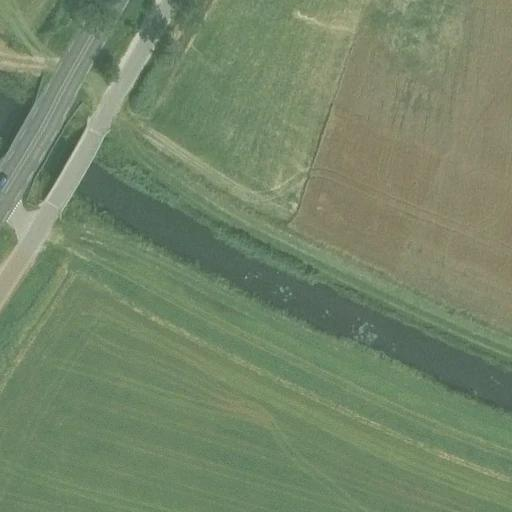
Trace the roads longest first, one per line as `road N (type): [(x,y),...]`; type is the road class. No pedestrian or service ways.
road 1 (unclassified): [(37,228),(170,0)]
road 2 (primary): [(0,199),(114,0)]
